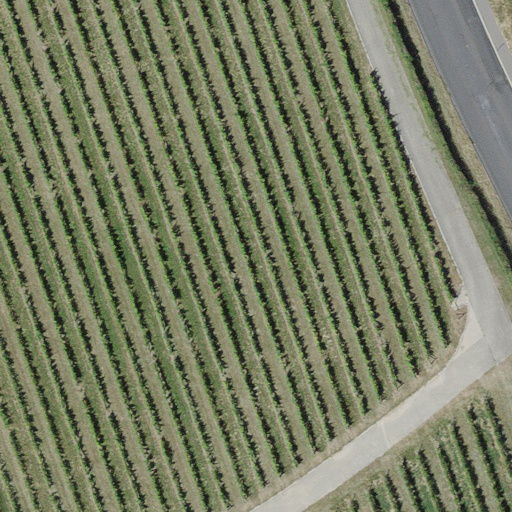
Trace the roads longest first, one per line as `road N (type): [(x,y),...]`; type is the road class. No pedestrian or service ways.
road 1 (track): [(359,0),(497,332),(359,454),(262,511)]
road 2 (unclassified): [(511,155),(447,0)]
